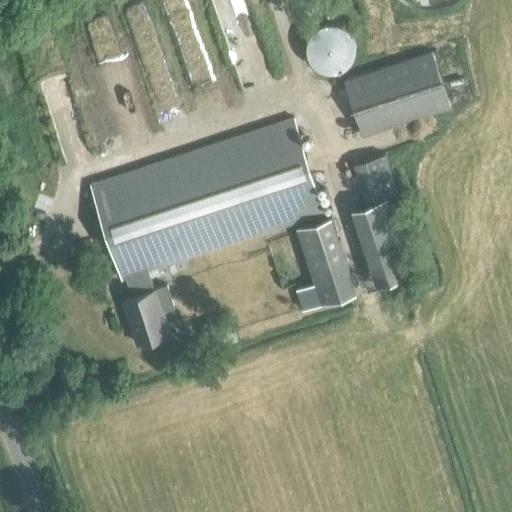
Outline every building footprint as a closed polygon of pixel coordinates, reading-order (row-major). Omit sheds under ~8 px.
[(174,0),(196,67),(217,60),(197,0),(174,0)] [(223,0),(256,86),(280,77),(250,0),(223,0)] [(139,101),(113,9),(97,13),(130,132),(150,126),(142,100),(139,101)] [(329,22),(322,23),(315,26),(308,33),(305,41),(305,50),(307,57),(311,63),(317,68),(325,71),(334,71),(342,68),(348,63),(352,57),(354,49),(353,41),(350,33),(344,26),(336,23),(329,22)] [(58,103),(78,98),(61,25),(40,30),(58,103)] [(361,135),(390,125),(450,106),(431,50),(343,79),(361,135)] [(202,106),(232,102),(226,64),(196,69),(202,106)] [(147,269),(324,211),(294,116),(90,183),(121,278),(125,277),(131,296),(122,298),(137,342),(169,332),(154,288),(153,288),(147,269)] [(353,163),(365,200),(396,189),(384,153),(353,163)] [(330,215),(294,227),(319,303),(355,292),(330,215)] [(231,331),(240,331),(240,313),(231,312),(231,331)]
